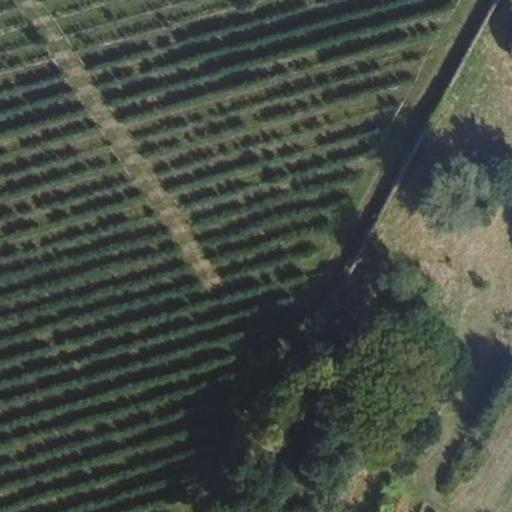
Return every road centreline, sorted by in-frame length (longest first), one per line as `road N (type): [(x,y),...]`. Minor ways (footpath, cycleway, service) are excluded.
road 1 (track): [(475,0),(190,511)]
road 2 (track): [(511,214),(355,511)]
